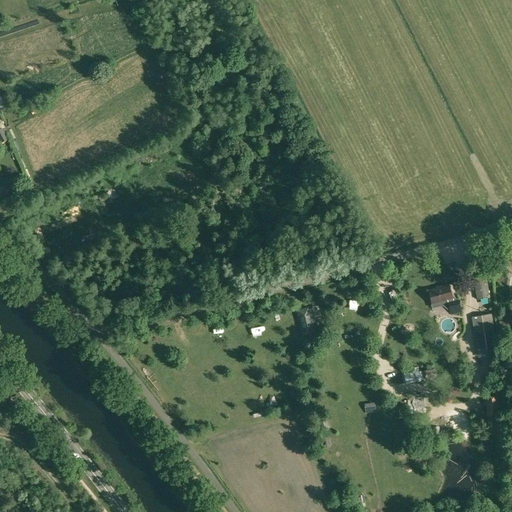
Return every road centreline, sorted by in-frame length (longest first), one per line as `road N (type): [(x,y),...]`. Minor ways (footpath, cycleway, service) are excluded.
road 1 (unclassified): [(94,332),(511,227)]
road 2 (unclassified): [(235,511),(94,332)]
road 3 (secondary): [(122,511),(0,360)]
road 4 (unclassified): [(94,332),(0,228)]
